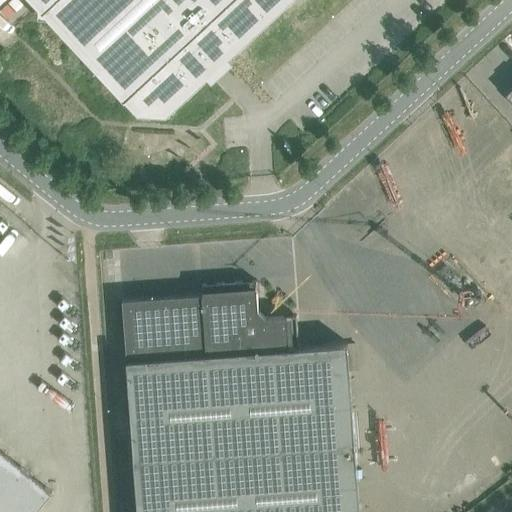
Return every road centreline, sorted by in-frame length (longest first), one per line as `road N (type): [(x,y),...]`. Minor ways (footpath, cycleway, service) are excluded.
road 1 (unclassified): [(0,158),(46,198),(89,221),(133,224),(287,201),(320,182),(511,6)]
road 2 (unknown): [(349,0),(248,91),(254,206)]
